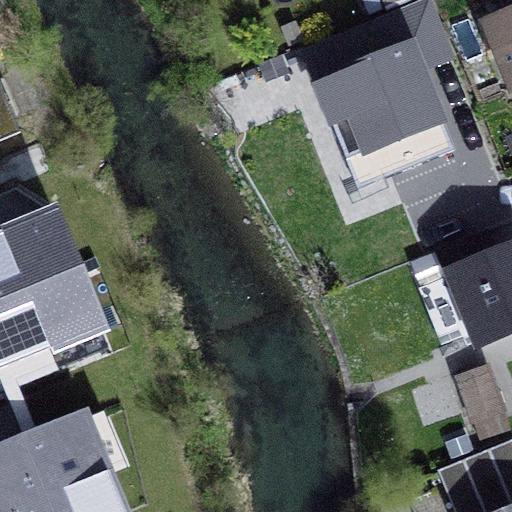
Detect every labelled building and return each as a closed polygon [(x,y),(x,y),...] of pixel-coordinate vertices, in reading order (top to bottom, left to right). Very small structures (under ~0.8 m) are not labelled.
[(416,0),(381,0),(387,12),(416,0)] [(511,0),(503,0),(510,17),(488,26),(501,57),(511,52),(511,0)] [(309,53),(323,87),(412,52),(416,62),(447,50),(429,5),(309,53)] [(350,119),(363,153),(440,122),(416,62),(412,52),(323,87),(320,89),(335,125),(350,119)] [(511,84),(511,52),(501,57),(511,84)] [(0,143),(22,134),(0,82),(0,143)] [(348,159),(363,153),(350,119),(335,125),(348,159)] [(0,187),(51,166),(41,144),(0,161),(0,187)] [(0,187),(0,223),(64,197),(51,166),(0,187)] [(444,251),(454,275),(498,258),(488,233),(444,251)] [(478,344),(479,346),(511,332),(511,251),(498,258),(454,275),(451,277),(452,279),(478,344)] [(465,338),(469,348),(478,344),(452,279),(425,290),(447,345),(465,338)] [(460,379),(474,422),(503,412),(488,369),(460,379)] [(511,442),(438,473),(454,511),(499,511),(511,507),(511,442)] [(0,511),(182,511),(171,461),(0,499),(0,511)]
